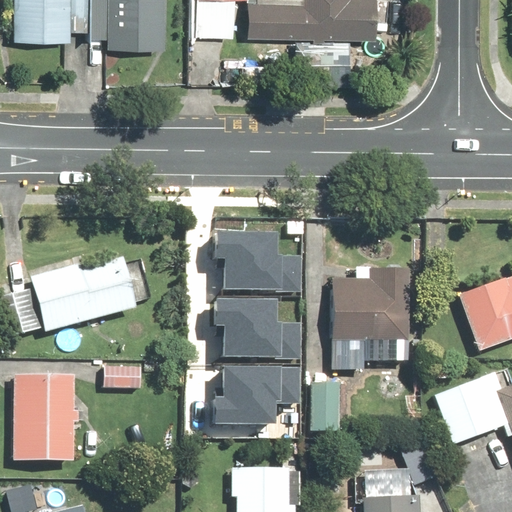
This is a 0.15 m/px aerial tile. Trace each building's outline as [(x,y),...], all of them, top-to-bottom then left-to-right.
[(6,0),(6,51),(66,52),(66,0),(6,0)] [(157,0),(82,0),(82,44),(102,44),(101,60),(157,60),(157,0)] [(242,0),(190,0),(190,42),(229,42),(229,6),(242,6),(242,0)] [(238,9),(238,47),(367,48),(366,0),(292,0),(292,10),(281,10),(281,0),(252,0),(252,9),(238,9)] [(219,68),(219,87),(246,87),(246,68),(219,68)] [(277,233),(215,233),(214,264),(224,264),(224,289),(300,289),(300,254),(277,253),(277,233)] [(0,295),(0,347),(129,314),(116,265),(0,295)] [(324,286),(323,372),(366,373),(366,345),(394,345),(395,273),(359,273),(359,286),(324,286)] [(511,275),(446,299),(467,357),(511,340),(511,275)] [(276,297),(214,297),(214,328),(223,328),(223,353),(299,354),(299,318),(276,318),(276,297)] [(215,391),(215,422),(277,423),(277,402),(301,402),(301,366),(225,366),(224,391),(215,391)] [(95,369),(94,392),(134,393),(134,369),(95,369)] [(492,370),(424,398),(446,451),(496,430),(511,469),(511,384),(500,389),(492,370)] [(5,381),(4,465),(66,466),(67,382),(5,381)] [(304,386),(303,433),(335,433),(336,387),(304,386)] [(281,511),(282,470),(226,469),(225,511),(281,511)] [(409,511),(409,501),(356,500),(355,511),(409,511)] [(76,511),(74,503),(42,511),(76,511)]
